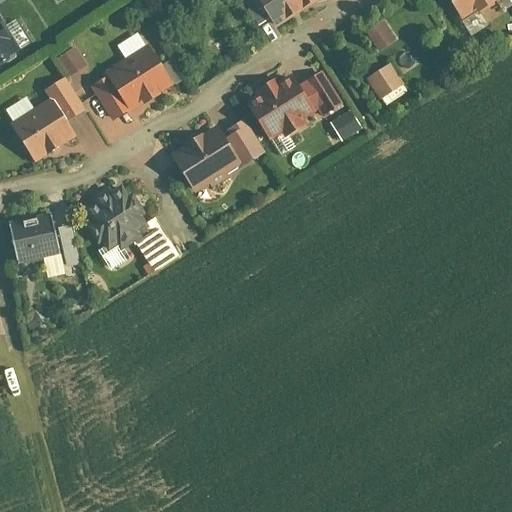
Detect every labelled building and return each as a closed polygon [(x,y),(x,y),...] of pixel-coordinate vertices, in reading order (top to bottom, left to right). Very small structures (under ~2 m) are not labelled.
[(263,0),(281,28),(308,11),(301,0),(263,0)] [(301,0),(308,11),(326,0),(301,0)] [(456,0),(469,20),(501,0),(456,0)] [(0,66),(26,50),(0,7),(0,66)] [(371,30),(384,51),(401,40),(388,20),(371,30)] [(135,112),(179,85),(154,43),(109,70),(113,77),(135,112)] [(61,57),(74,77),(92,66),(80,46),(61,57)] [(372,79),(384,99),(408,84),(396,64),(372,79)] [(327,71),(306,84),(322,110),(327,119),(348,106),(327,71)] [(252,102),(275,139),(287,132),(291,138),(313,124),(309,118),(322,110),(306,84),(298,73),(286,81),(283,77),(263,89),(266,94),(252,102)] [(117,123),(135,112),(113,77),(96,87),(117,123)] [(56,99),(70,122),(89,110),(70,78),(50,90),(56,99)] [(16,123),(40,163),(80,139),(70,122),(56,99),(16,123)] [(355,110),(335,123),(347,142),(367,129),(355,110)] [(229,133),(249,164),(271,150),(251,119),(229,133)] [(224,125),(177,155),(202,194),(249,164),(229,133),(224,125)] [(107,242),(113,252),(125,244),(128,249),(141,242),(149,237),(146,232),(154,227),(151,223),(148,217),(152,214),(139,192),(134,195),(129,186),(120,191),(117,187),(95,200),(98,205),(88,211),(95,222),(91,224),(103,245),(107,242)] [(14,222),(23,265),(67,255),(61,228),(57,212),(14,222)] [(154,227),(146,232),(149,237),(141,242),(158,271),(185,255),(161,217),(151,223),(154,227)] [(77,224),(61,228),(67,255),(70,270),(86,266),(77,224)]
